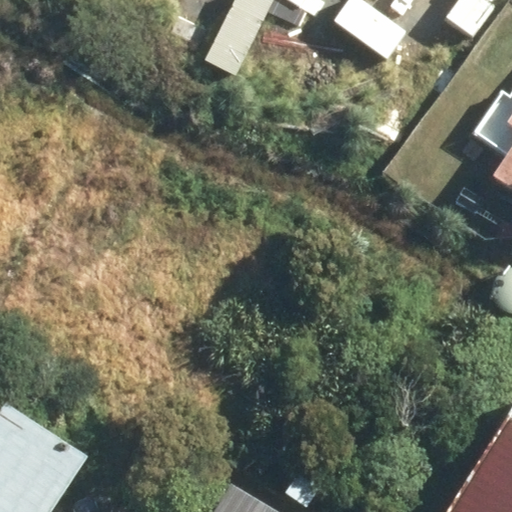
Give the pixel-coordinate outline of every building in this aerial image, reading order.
[(487,118),(458,160),(511,195),(511,48),(472,108),(487,118)] [(0,511),(44,511),(83,453),(0,398),(0,511)] [(511,511),(511,428),(484,411),(419,511),(511,511)] [(264,511),(194,470),(169,511),(264,511)] [(303,475),(287,498),(306,511),(308,511),(324,489),(303,475)]
